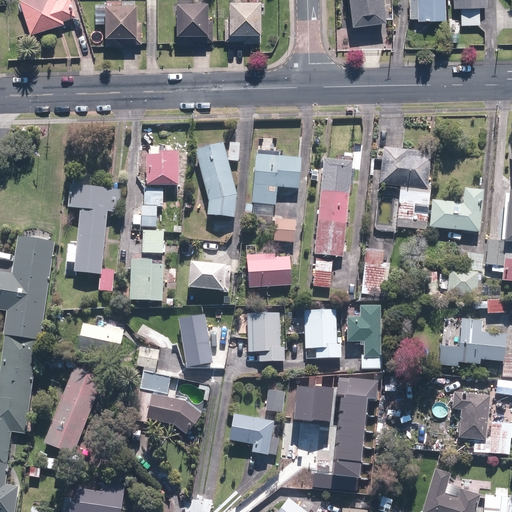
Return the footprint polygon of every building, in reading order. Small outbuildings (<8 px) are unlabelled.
[(21,0),(20,0),(31,35),(65,24),(64,21),(76,17),(70,0),(21,0)] [(386,23),(383,0),(349,0),(353,27),(386,23)] [(446,21),(445,0),(417,0),(419,22),(446,21)] [(480,25),(480,8),(487,8),(486,0),(453,0),(454,9),(461,8),(461,26),(480,25)] [(230,20),(225,20),(225,42),(243,42),(243,45),(261,44),(261,3),(230,3),(230,20)] [(195,45),(195,37),(208,37),(208,4),(178,4),(178,45),(195,45)] [(125,47),(125,38),(138,38),(138,5),(107,6),(107,47),(125,47)] [(235,218),(237,194),(223,143),(196,151),(209,201),(208,216),(235,218)] [(239,144),(230,143),(229,161),(238,161),(239,144)] [(426,231),(431,187),(428,186),(431,154),(384,149),(380,185),(401,187),(397,228),(426,231)] [(147,186),(179,185),(178,152),(160,152),(160,156),(147,156),(147,186)] [(301,159),(256,155),(252,204),(276,206),(277,188),(299,189),(301,159)] [(343,257),(352,161),(324,159),(315,255),(343,257)] [(74,272),(101,275),(99,290),(112,292),(114,271),(102,269),(108,212),(119,213),(121,191),(71,185),(68,207),(81,209),(74,272)] [(429,228),(479,233),(483,191),(465,189),(463,204),(432,201),(429,228)] [(156,228),(157,207),(163,207),(164,191),(145,190),(144,206),(143,206),(142,227),(156,228)] [(511,192),(508,192),(503,242),(488,240),(486,265),(503,267),(502,280),(511,281),(511,250),(506,250),(506,243),(511,243),(511,192)] [(140,225),(141,210),(132,210),(131,224),(140,225)] [(276,219),(274,242),(294,243),(296,221),(276,219)] [(163,254),(164,232),(143,231),(143,253),(163,254)] [(10,278),(0,275),(0,511),(8,511),(52,241),(17,234),(10,278)] [(386,297),(390,265),(384,264),(385,251),(366,249),(361,294),(386,297)] [(479,297),(483,255),(467,253),(466,273),(448,271),(446,294),(471,296),(479,297)] [(249,289),(292,286),(289,257),(275,259),(275,254),(247,257),(249,289)] [(132,260),(130,300),(162,302),(164,265),(152,265),(152,261),(132,260)] [(333,262),(316,260),(313,287),(330,289),(333,262)] [(226,266),(191,263),(188,288),(224,292),(226,266)] [(436,298),(437,272),(424,272),(424,298),(436,298)] [(506,300),(487,300),(487,314),(506,314),(506,300)] [(382,370),(381,306),(360,306),(360,317),(346,317),(347,343),(361,343),(362,370),(382,370)] [(316,360),(342,359),(341,345),(338,345),(337,310),(304,311),(305,349),(316,349),(316,360)] [(172,326),(171,313),(161,314),(162,327),(172,326)] [(280,314),(247,314),(248,353),(259,353),(260,363),(285,362),(285,347),(281,347),(280,314)] [(205,315),(178,320),(187,369),(214,364),(205,315)] [(502,377),(511,378),(511,355),(504,354),(506,335),(481,333),(482,321),(461,319),(459,348),(441,346),(439,365),(459,367),(459,363),(480,365),(480,361),(503,363),(502,377)] [(84,324),(77,350),(118,360),(125,331),(104,326),(103,328),(84,324)] [(140,347),(136,366),(156,370),(160,351),(140,347)] [(74,366),(44,444),(74,455),(104,378),(74,366)] [(203,415),(185,401),(167,398),(171,376),(144,371),(135,421),(148,423),(149,421),(173,425),(187,436),(203,415)] [(340,395),(367,397),(376,398),(378,380),(350,378),(350,379),(338,378),(336,395),(340,395)] [(294,419),(312,421),(313,418),(315,388),(297,386),(294,419)] [(315,388),(313,418),(331,420),(334,388),(315,386),(315,388)] [(268,390),(266,411),(283,413),(285,392),(268,390)] [(491,396),(453,392),(451,410),(460,411),(457,439),(486,442),(491,396)] [(339,411),(366,414),(367,397),(340,395),(339,411)] [(339,411),(337,427),(364,430),(366,414),(339,411)] [(275,421),(233,414),(229,441),(253,445),(252,453),(277,457),(280,440),(272,438),(275,421)] [(511,424),(491,422),(488,454),(509,456),(511,431),(511,424)] [(336,443),(363,446),(364,430),(337,427),(336,443)] [(336,443),(334,459),(361,462),(363,446),(336,443)] [(56,458),(44,457),(43,468),(55,469),(56,458)] [(334,459),(333,474),(360,477),(361,462),(334,459)] [(435,469),(421,511),(475,511),(481,495),(448,485),(451,474),(435,469)] [(358,491),(360,477),(333,474),(314,473),(313,487),(358,491)] [(121,511),(126,484),(103,481),(102,491),(78,488),(76,499),(64,497),(61,511),(121,511)] [(483,511),(506,511),(509,489),(495,488),(494,495),(485,495),(483,511)] [(388,511),(392,501),(381,497),(376,511),(380,511),(388,511)] [(307,511),(289,498),(277,511),(307,511)]
